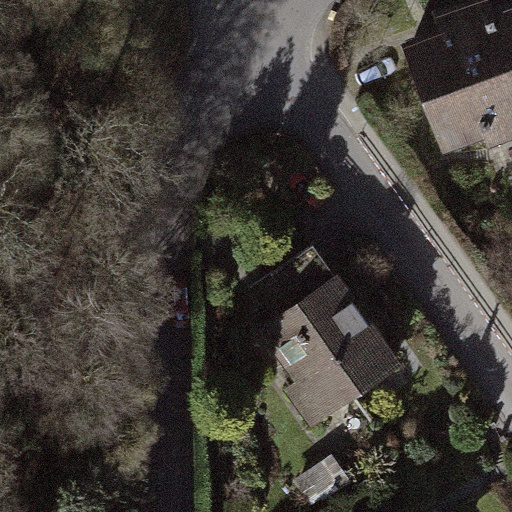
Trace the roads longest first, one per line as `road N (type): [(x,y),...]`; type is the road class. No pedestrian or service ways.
road 1 (residential): [(168,511),(163,320),(191,159),(253,8)]
road 2 (residential): [(511,383),(253,8)]
